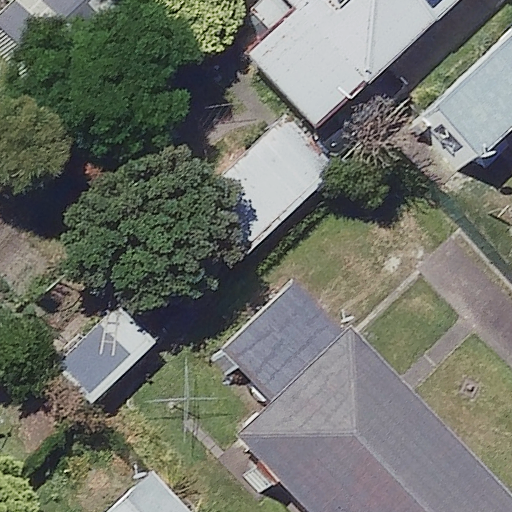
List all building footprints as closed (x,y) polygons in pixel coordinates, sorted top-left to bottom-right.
[(457,0),(247,0),(266,20),(226,57),(305,142),(457,0)] [(511,32),(412,127),(460,177),(489,150),(511,174),(511,32)] [(321,187),(270,131),(179,214),(230,270),(321,187)] [(484,511),(278,296),(210,361),(267,421),(229,457),(281,511),(484,511)] [(145,354),(99,311),(55,358),(102,401),(145,354)] [(149,511),(133,494),(112,511),(149,511)]
